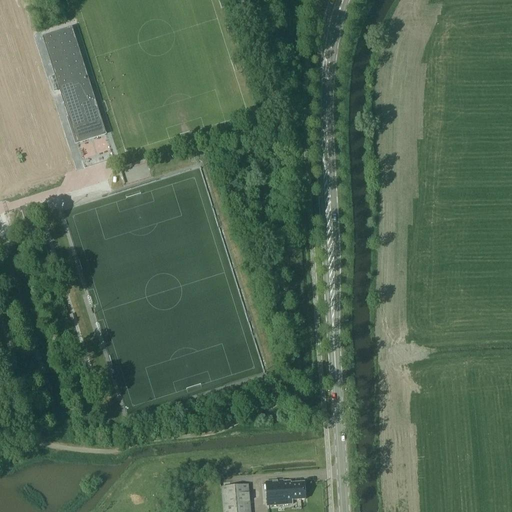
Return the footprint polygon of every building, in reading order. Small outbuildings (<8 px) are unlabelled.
[(42,37),(76,143),(106,134),(72,28),(42,37)] [(87,162),(82,146),(35,160),(28,138),(12,142),(19,166),(10,169),(16,189),(43,181),(42,176),(87,162)] [(33,214),(30,205),(20,208),(23,217),(33,214)] [(266,482),(267,506),(293,504),(292,501),(305,500),(304,483),(291,484),(291,482),(284,482),(284,481),(266,482)] [(250,511),(248,485),(221,488),(223,511),(250,511)]
